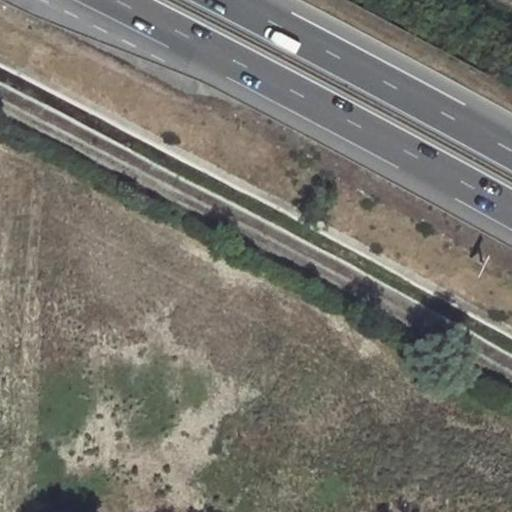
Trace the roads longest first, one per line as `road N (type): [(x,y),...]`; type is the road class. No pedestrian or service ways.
road 1 (trunk): [(115,0),(511,210)]
road 2 (trunk): [(511,151),(227,0)]
